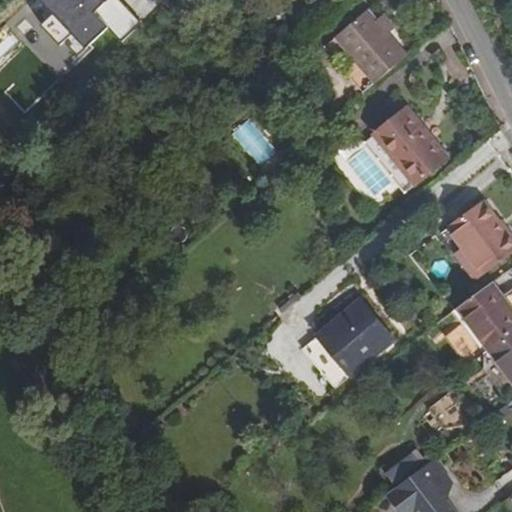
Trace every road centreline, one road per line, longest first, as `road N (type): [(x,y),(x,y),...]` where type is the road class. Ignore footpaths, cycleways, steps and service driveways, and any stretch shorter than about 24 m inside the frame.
road 1 (unknown): [(511,125),(296,320),(295,367),(325,403)]
road 2 (unknown): [(464,20),(358,123)]
road 3 (residential): [(511,110),(453,0)]
